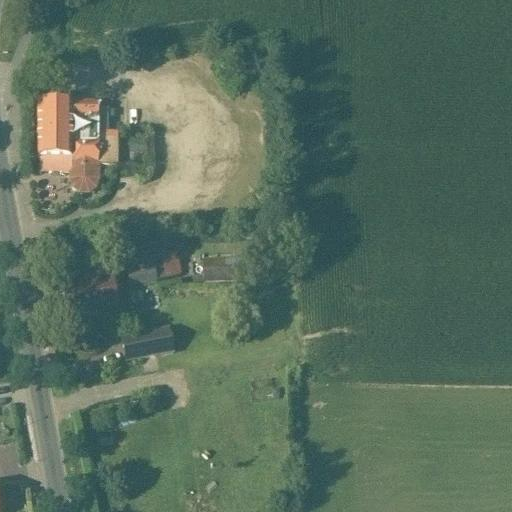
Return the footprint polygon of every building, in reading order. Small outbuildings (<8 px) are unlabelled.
[(38,176),(68,176),(68,183),(70,191),(78,197),(88,197),(96,192),(99,184),(99,168),(112,168),(117,168),(117,135),(108,135),(107,111),(98,111),(98,106),(70,106),(36,106),(36,161),(38,161),(38,176)] [(122,261),(129,290),(157,283),(181,278),(176,257),(160,255),(151,257),(150,254),(122,261)] [(239,285),(237,260),(208,262),(210,287),(239,285)] [(116,315),(108,279),(61,289),(68,325),(116,315)] [(139,336),(123,339),(127,363),(128,366),(142,363),(158,361),(163,360),(159,333),(139,336)]
